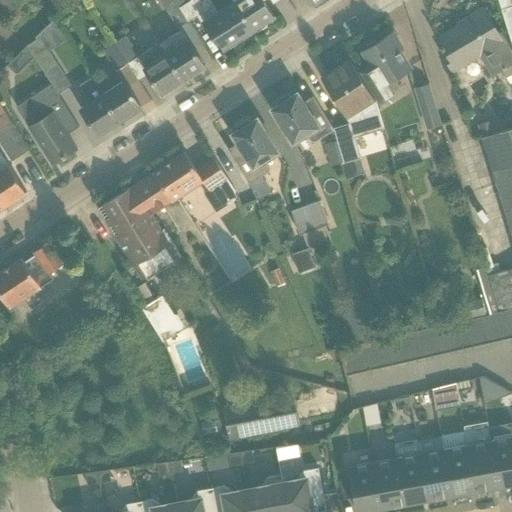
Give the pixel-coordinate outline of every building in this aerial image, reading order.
[(158,0),(177,29),(187,22),(173,0),(158,0)] [(224,49),(252,31),(233,1),(215,12),(209,1),(196,9),(190,0),(173,0),(187,22),(199,15),(212,36),(215,35),(224,49)] [(231,0),(233,1),(252,31),(254,30),(257,32),(265,27),(264,23),(274,17),(262,0),(269,0),(273,5),(279,0),(231,0)] [(497,0),(499,8),(511,49),(511,1),(511,0),(497,0)] [(440,46),(442,49),(454,69),(478,54),(491,75),(501,69),(506,77),(511,74),(511,63),(511,62),(511,61),(511,57),(482,10),(468,18),(469,20),(438,39),(441,45),(440,46)] [(54,19),(26,46),(33,57),(51,85),(58,95),(71,86),(45,45),(63,34),(54,19)] [(158,44),(182,80),(204,66),(187,39),(186,40),(179,30),(158,44)] [(392,33),(362,52),(370,64),(359,71),(363,77),(380,103),(394,94),(387,83),(410,68),(398,49),(401,46),(392,33)] [(182,80),(158,44),(139,57),(125,36),(114,44),(137,81),(148,74),(160,94),(182,80)] [(101,93),(119,121),(140,107),(127,87),(137,81),(114,44),(102,52),(120,81),(101,93)] [(33,57),(26,46),(6,66),(16,75),(33,57)] [(320,78),(331,95),(346,119),(352,114),(364,125),(379,115),(375,100),(349,60),(320,78)] [(119,121),(101,93),(91,78),(78,86),(88,102),(79,107),(97,135),(119,121)] [(428,83),(412,88),(425,130),(440,125),(428,83)] [(16,107),(52,164),(76,149),(67,134),(78,127),(58,95),(51,85),(16,107)] [(271,109),(292,142),(305,134),(310,141),(314,142),(332,130),(332,129),(331,126),(312,96),(302,102),(296,93),(290,96),(286,95),(277,100),(277,105),(271,109)] [(0,145),(11,162),(29,150),(0,106),(0,145)] [(227,149),(249,183),(268,171),(269,167),(265,160),(278,152),(257,118),(250,122),(247,119),(237,125),(237,130),(231,134),(237,143),(227,149)] [(492,120),(477,125),(495,184),(511,178),(511,127),(496,133),(492,120)] [(351,124),(332,129),(332,130),(342,163),(346,175),(362,170),(358,158),(360,157),(351,124)] [(184,152),(152,173),(172,204),(177,200),(203,183),(208,190),(203,193),(216,212),(237,198),(234,190),(212,157),(195,169),(184,152)] [(26,192),(0,153),(0,204),(2,208),(26,192)] [(152,173),(131,187),(151,216),(163,207),(179,232),(184,228),(187,233),(192,234),(197,230),(177,200),(172,204),(152,173)] [(498,312),(511,307),(511,178),(495,184),(511,241),(511,267),(487,276),(492,291),(498,312)] [(131,187),(96,209),(140,281),(145,278),(146,280),(174,262),(176,266),(183,261),(164,229),(161,231),(151,216),(131,187)] [(305,205),(313,229),(319,244),(330,240),(325,225),(328,224),(319,200),(305,205)] [(313,229),(305,205),(290,211),(299,235),(302,233),(307,248),(319,244),(313,229)] [(0,272),(0,296),(8,308),(53,279),(49,274),(61,266),(47,244),(33,253),(34,255),(23,262),(21,259),(0,272)] [(473,271),(480,295),(484,294),(492,291),(487,276),(485,268),(473,271)] [(162,296),(141,308),(162,342),(183,330),(162,296)] [(485,315),(481,298),(457,303),(461,321),(485,315)] [(511,337),(511,309),(498,313),(461,321),(383,340),(350,348),(338,349),(345,376),(511,337)] [(401,320),(390,323),(393,333),(404,330),(401,320)] [(459,406),(456,383),(431,390),(432,392),(434,406),(435,410),(459,406)] [(434,406),(432,392),(412,395),(415,409),(434,406)] [(228,441),(298,427),(292,394),(222,408),(228,441)] [(410,408),(408,396),(393,400),(395,411),(410,408)] [(365,425),(378,423),(376,406),(362,408),(365,425)] [(201,434),(215,431),(212,420),(199,423),(201,434)] [(463,425),(466,445),(474,491),(498,486),(490,441),(486,427),(484,421),(463,425)] [(511,422),(486,427),(490,441),(498,486),(511,483),(511,422)] [(395,458),(419,454),(416,439),(392,443),(395,458)] [(466,445),(442,450),(451,495),(474,491),(466,445)] [(442,450),(419,454),(427,500),(451,495),(442,450)] [(419,454),(395,458),(403,504),(427,500),(419,454)] [(395,458),(372,462),(380,508),(403,504),(395,458)] [(180,459),(167,461),(169,473),(182,471),(180,459)] [(169,473),(167,461),(155,463),(158,476),(169,473)] [(372,462),(347,467),(355,511),(360,511),(380,508),(372,462)] [(281,481),(286,511),(321,511),(326,511),(317,469),(302,471),(299,478),(281,481)] [(245,487),(250,511),(286,511),(281,481),(280,475),(267,478),(263,484),(245,487)] [(209,489),(213,511),(250,511),(245,487),(230,490),(223,486),(209,489)] [(192,498),(175,501),(177,511),(213,511),(209,489),(196,491),(192,498)] [(153,500),(139,502),(140,511),(177,511),(175,501),(158,504),(153,500)] [(121,511),(115,511),(140,511),(139,502),(126,505),(121,511)]
